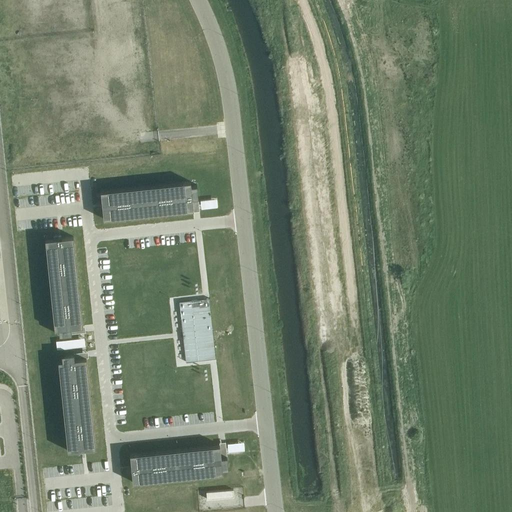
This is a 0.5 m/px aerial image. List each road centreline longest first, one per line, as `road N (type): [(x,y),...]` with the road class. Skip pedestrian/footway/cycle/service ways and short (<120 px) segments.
road 1 (tertiary): [(281,0),(313,115),(360,511)]
road 2 (tertiary): [(376,511),(330,111),(302,0)]
road 3 (unclassified): [(265,421),(111,440),(88,236),(243,220)]
road 4 (unclassified): [(198,0),(228,87),(243,220)]
road 5 (unclassified): [(243,220),(265,421)]
